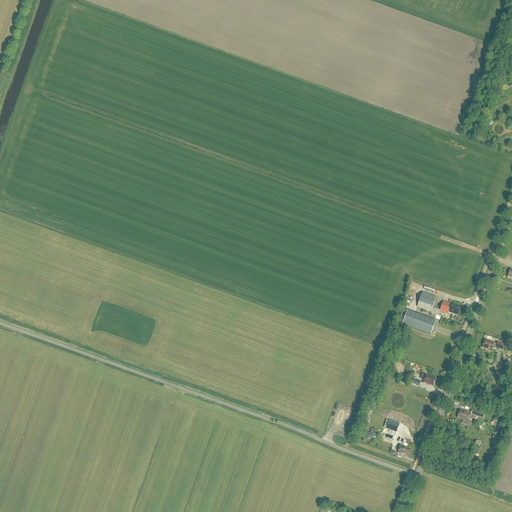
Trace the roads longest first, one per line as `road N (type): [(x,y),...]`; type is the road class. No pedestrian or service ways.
road 1 (unclassified): [(417,477),(0,323)]
road 2 (tertiary): [(417,477),(511,217)]
